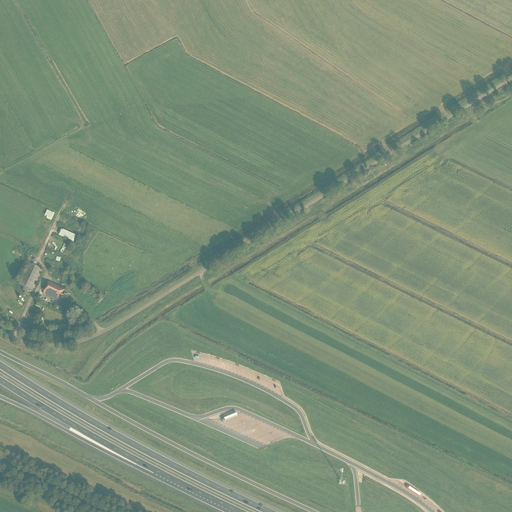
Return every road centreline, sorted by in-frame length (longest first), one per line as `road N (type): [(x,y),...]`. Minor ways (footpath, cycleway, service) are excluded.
road 1 (unclassified): [(458,111),(94,337),(51,347),(0,334)]
road 2 (motorway): [(269,511),(99,427),(0,365)]
road 3 (motorway): [(0,380),(170,479)]
road 4 (motorway): [(0,397),(170,479)]
